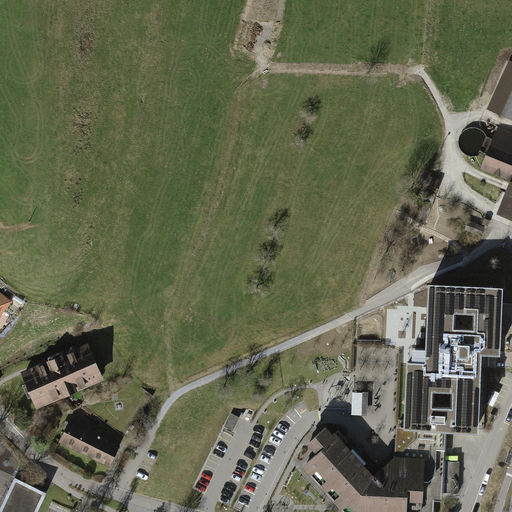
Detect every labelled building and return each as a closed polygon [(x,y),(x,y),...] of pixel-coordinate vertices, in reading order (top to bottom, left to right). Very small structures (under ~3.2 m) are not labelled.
[(511,62),(510,61),(489,109),(511,118),(511,62)] [(511,133),(496,127),(479,167),(511,181),(499,208),(511,213),(511,133)] [(423,173),(418,189),(434,194),(439,178),(423,173)] [(410,194),(402,213),(424,221),(431,202),(410,194)] [(482,225),(466,220),(463,228),(479,234),(482,225)] [(446,461),(448,429),(480,430),(483,351),(502,352),(505,286),(429,283),(426,361),(407,360),(404,427),(397,426),(395,456),(376,474),(336,430),(334,432),(327,424),(307,443),(316,453),(302,467),(343,511),(433,511),(434,500),(444,500),(444,493),(459,493),(461,462),(446,461)] [(0,315),(11,301),(0,292),(0,315)] [(60,355),(20,372),(37,409),(104,380),(88,343),(77,348),(76,346),(59,353),(60,355)] [(369,391),(353,392),(353,415),(370,415),(369,391)] [(240,417),(231,413),(224,426),(233,431),(240,417)] [(70,420),(59,442),(110,466),(120,444),(70,420)] [(36,511),(46,492),(15,478),(0,509),(0,511),(36,511)] [(70,511),(71,511),(52,502),(49,507),(59,511),(70,511)]
